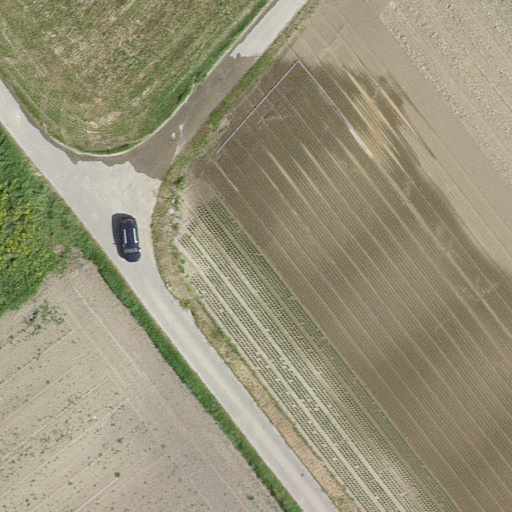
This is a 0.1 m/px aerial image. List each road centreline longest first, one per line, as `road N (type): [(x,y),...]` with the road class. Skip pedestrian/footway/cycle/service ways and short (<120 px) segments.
road 1 (track): [(0,93),(99,219),(287,0)]
road 2 (track): [(99,219),(325,511)]
